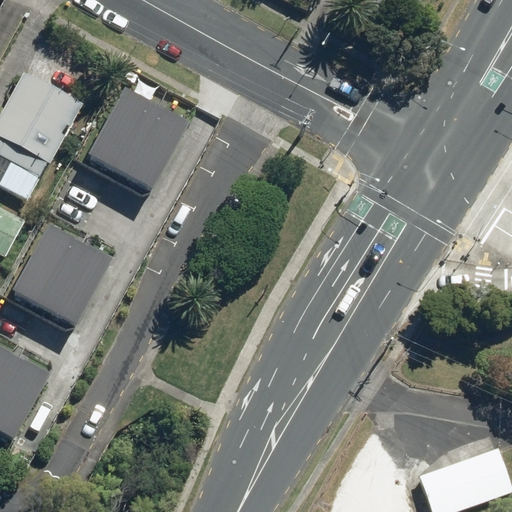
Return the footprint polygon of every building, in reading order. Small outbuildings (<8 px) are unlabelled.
[(86,110),(25,77),(0,122),(0,157),(0,188),(29,204),(49,168),(53,170),(86,110)] [(125,88),(89,156),(152,189),(188,121),(125,88)] [(29,224),(0,208),(0,257),(8,262),(29,224)] [(13,290),(74,324),(112,257),(51,223),(13,290)] [(0,342),(0,431),(16,440),(53,371),(0,342)] [(511,482),(501,450),(428,475),(440,511),(464,511),(511,495),(511,482)]
